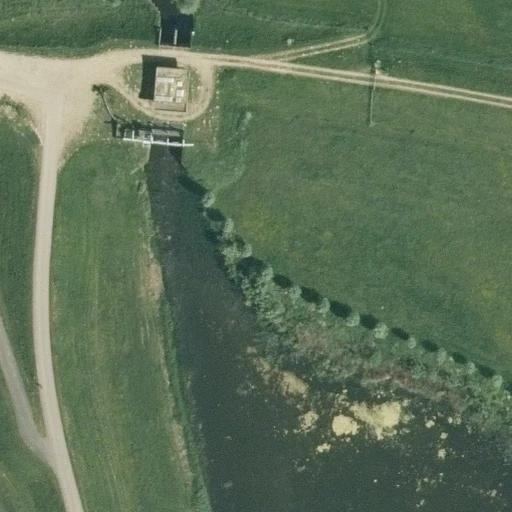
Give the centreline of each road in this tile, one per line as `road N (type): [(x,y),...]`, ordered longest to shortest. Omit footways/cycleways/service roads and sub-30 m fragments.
road 1 (track): [(52,99),(128,53),(511,104)]
road 2 (unclassified): [(52,99),(40,321),(73,511)]
road 3 (track): [(399,0),(393,19),(367,35),(243,65)]
